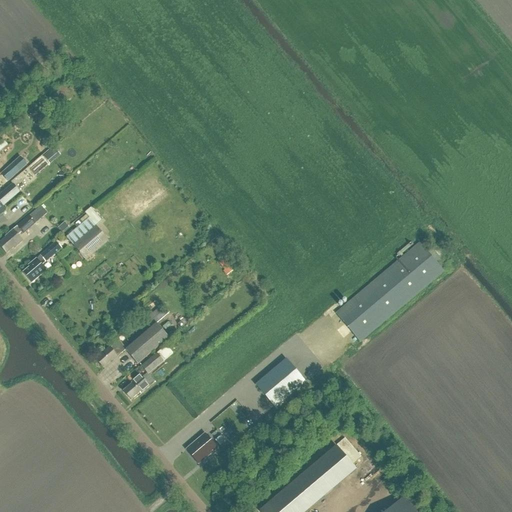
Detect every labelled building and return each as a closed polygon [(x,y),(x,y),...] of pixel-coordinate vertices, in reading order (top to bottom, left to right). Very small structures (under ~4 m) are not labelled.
[(9,148),(5,143),(0,147),(0,153),(1,154),(9,148)] [(41,144),(30,153),(34,158),(45,150),(41,144)] [(61,155),(54,147),(43,157),(50,164),(61,155)] [(20,158),(1,175),(8,182),(27,165),(20,158)] [(0,216),(3,214),(0,211),(0,210),(15,197),(21,191),(14,184),(0,195),(0,216)] [(99,223),(104,218),(93,206),(87,211),(99,223)] [(46,214),(41,207),(30,217),(30,216),(5,237),(6,238),(0,244),(0,246),(7,255),(13,249),(15,249),(24,242),(19,236),(22,233),(24,235),(36,224),(35,223),(46,214)] [(67,238),(86,260),(108,241),(89,219),(67,238)] [(70,230),(71,222),(63,221),(62,229),(70,230)] [(57,243),(29,267),(30,269),(23,274),(32,284),(47,271),(42,266),(62,249),(57,243)] [(419,244),(336,314),(360,343),(443,272),(419,244)] [(146,316),(152,323),(171,308),(167,304),(164,307),(161,303),(146,316)] [(157,324),(127,350),(126,351),(139,366),(170,339),(169,338),(177,331),(166,318),(158,324),(157,324)] [(119,342),(112,348),(111,347),(97,360),(104,369),(113,361),(114,362),(119,357),(127,350),(119,342)] [(166,346),(157,354),(163,362),(173,354),(166,346)] [(157,354),(142,367),(149,375),(163,362),(157,354)] [(275,409),(306,383),(286,360),(255,386),(275,409)] [(132,385),(124,391),(123,392),(131,401),(131,400),(139,393),(140,395),(149,387),(140,376),(131,383),(132,385)] [(187,451),(199,465),(218,449),(206,435),(187,451)] [(337,446),(260,511),(261,511),(308,511),(357,471),(337,446)] [(416,511),(404,498),(387,511),(416,511)]
